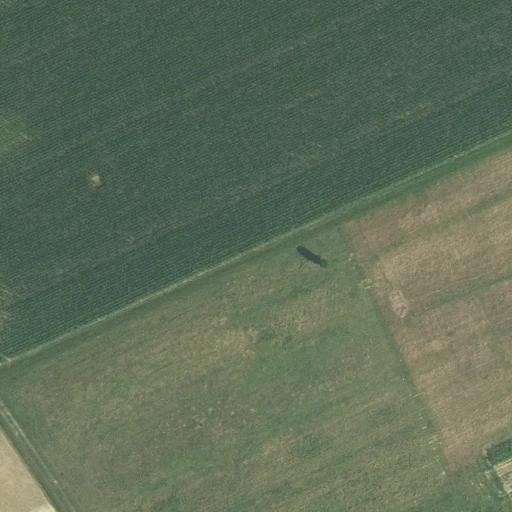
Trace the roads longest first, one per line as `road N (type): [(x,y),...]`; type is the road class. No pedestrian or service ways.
road 1 (track): [(511,142),(0,374)]
road 2 (track): [(66,511),(0,411)]
